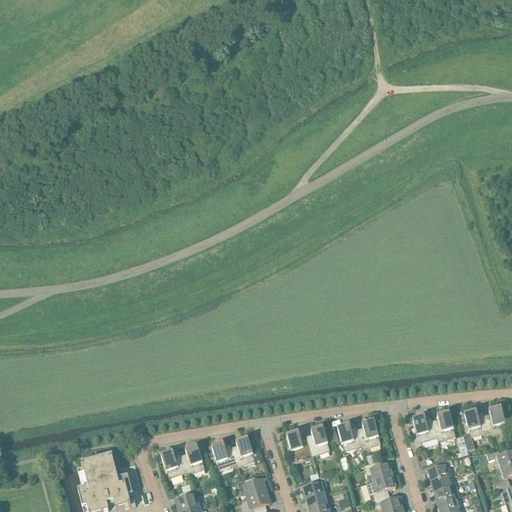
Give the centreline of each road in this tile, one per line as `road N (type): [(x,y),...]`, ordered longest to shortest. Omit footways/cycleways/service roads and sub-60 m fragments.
road 1 (unclassified): [(49,289),(157,263),(225,234),(432,117),(511,97)]
road 2 (residential): [(159,511),(142,454),(150,442),(264,425)]
road 3 (track): [(289,200),(386,90)]
road 4 (residential): [(264,425),(391,408)]
road 5 (track): [(386,90),(482,88),(509,97)]
road 6 (residential): [(391,408),(511,393)]
